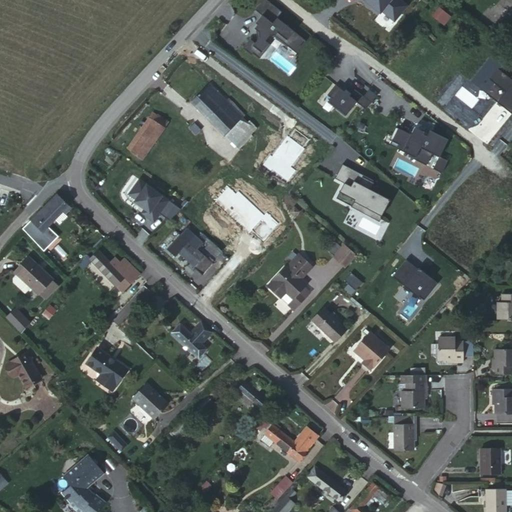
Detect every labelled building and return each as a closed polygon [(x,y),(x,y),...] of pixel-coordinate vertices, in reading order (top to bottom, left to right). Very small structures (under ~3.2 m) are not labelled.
[(280,10),(267,0),(261,0),(255,8),(263,14),(253,27),(260,32),(260,38),(256,43),(250,39),(243,48),(252,55),(253,53),(259,58),(270,44),(266,41),(270,35),(274,35),(296,53),(306,40),(276,15),(280,10)] [(451,17),(438,7),(432,15),(443,25),(451,17)] [(511,28),(503,20),(486,39),(498,48),(511,31),(511,28)] [(243,117),(209,84),(191,102),(225,135),(243,117)] [(366,109),(377,95),(369,89),(363,96),(354,89),(351,92),(346,88),(344,90),(337,84),(328,95),(333,98),(330,102),(347,117),(359,103),(366,109)] [(163,129),(152,122),(128,156),(139,163),(163,129)] [(443,173),(448,160),(441,157),(449,139),(430,130),(429,133),(415,126),(411,134),(398,127),(392,141),(399,144),(396,150),(426,165),(432,153),(438,156),(433,168),(443,173)] [(363,174),(342,163),(335,177),(345,182),(340,191),(356,200),(353,206),(380,221),(391,200),(358,183),(363,174)] [(181,210),(140,180),(129,194),(136,199),(145,205),(145,209),(142,213),(154,222),(159,214),(169,221),(181,210)] [(68,206),(56,194),(27,226),(51,253),(63,241),(60,237),(60,236),(49,226),(68,206)] [(176,257),(179,253),(202,274),(212,263),(198,250),(204,243),(187,228),(167,249),(176,257)] [(222,253),(209,241),(201,249),(214,261),(222,253)] [(353,256),(341,245),(331,257),(343,268),(353,256)] [(89,259),(92,261),(123,291),(140,274),(124,259),(115,268),(97,251),(89,259)] [(268,286),(281,298),(286,293),(293,299),(288,304),(294,310),(310,294),(304,288),(307,285),(299,278),(310,266),(298,254),(268,286)] [(18,274),(32,260),(29,257),(16,271),(18,274)] [(83,269),(92,261),(89,259),(81,266),(83,269)] [(53,279),(32,260),(18,274),(15,278),(15,281),(25,291),(31,285),(39,293),(53,279)] [(356,288),(362,281),(350,273),(345,280),(356,288)] [(52,280),(40,292),(46,298),(58,286),(52,280)] [(286,293),(281,298),(288,304),(293,299),(286,293)] [(511,294),(502,294),(502,302),(497,302),(497,319),(511,318),(511,294)] [(346,330),(323,309),(313,320),(335,341),(346,330)] [(17,311),(7,320),(21,334),(30,325),(17,311)] [(206,349),(180,324),(173,332),(198,356),(206,349)] [(389,350),(370,333),(355,351),(364,359),(365,360),(363,362),(371,369),(373,366),(374,367),(389,350)] [(439,359),(449,359),(454,360),(453,363),(463,362),(463,342),(456,342),(455,338),(439,338),(439,359)] [(130,370),(99,349),(88,364),(103,374),(100,379),(116,390),(130,370)] [(511,349),(495,349),(495,359),(495,364),(492,364),(492,373),(511,373),(511,349)] [(7,364),(13,374),(20,371),(29,386),(41,379),(26,353),(7,364)] [(20,371),(13,374),(15,377),(19,375),(26,387),(29,386),(20,371)] [(426,392),(426,376),(402,376),(402,383),(406,383),(406,391),(402,391),(402,407),(423,407),(423,397),(423,392),(426,392)] [(262,386),(256,381),(252,386),(245,380),(237,389),(241,392),(237,397),(248,408),(253,403),(260,410),(268,400),(258,391),(262,386)] [(160,396),(148,385),(134,400),(156,421),(171,406),(163,399),(162,400),(159,397),(160,396)] [(511,390),(493,390),(493,398),(495,398),(495,403),(495,413),(511,412),(511,390)] [(212,396),(209,392),(201,401),(207,407),(213,401),(210,398),(212,396)] [(201,401),(197,405),(203,411),(207,407),(201,401)] [(415,424),(415,413),(395,414),(395,424),(394,424),(395,450),(413,449),(413,440),(413,424),(415,424)] [(265,416),(261,421),(267,426),(271,421),(265,416)] [(267,426),(261,421),(257,427),(263,432),(267,426)] [(273,425),(279,429),(282,426),(275,421),(273,425)] [(306,450),(295,442),(279,429),(273,425),(265,434),(273,441),(298,460),(306,450)] [(307,426),(295,442),(306,450),(318,434),(307,426)] [(111,441),(117,434),(114,430),(107,437),(111,441)] [(125,441),(117,434),(111,441),(121,451),(125,447),(122,444),(125,441)] [(265,434),(261,440),(269,447),(270,446),(273,441),(265,434)] [(337,464),(347,453),(339,447),(330,459),(337,464)] [(499,448),(480,448),(481,474),(500,473),(499,448)] [(105,473),(89,455),(64,476),(72,485),(63,494),(71,503),(76,509),(80,511),(99,511),(108,502),(98,493),(97,495),(95,493),(92,492),(89,488),(105,473)] [(346,490),(315,467),(307,477),(338,500),(346,490)] [(273,490),(279,495),(292,482),(286,476),(273,490)] [(387,500),(368,484),(357,496),(367,504),(373,497),(383,505),(387,500)] [(295,492),(291,489),(274,509),(277,511),(285,511),(294,502),(290,499),(295,492)] [(491,489),(478,490),(479,497),(487,497),(487,511),(505,511),(505,489),(491,489)] [(376,511),(367,504),(357,496),(351,503),(361,511),(376,511)]
